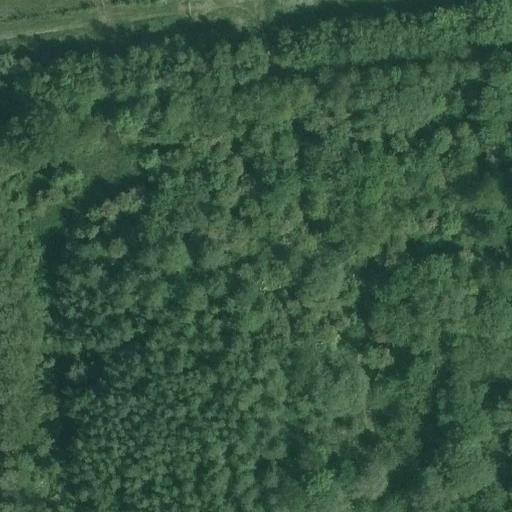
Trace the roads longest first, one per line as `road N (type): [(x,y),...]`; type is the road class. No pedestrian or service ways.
road 1 (track): [(263,8),(268,210),(285,251),(349,300),(380,511)]
road 2 (track): [(0,36),(263,8)]
